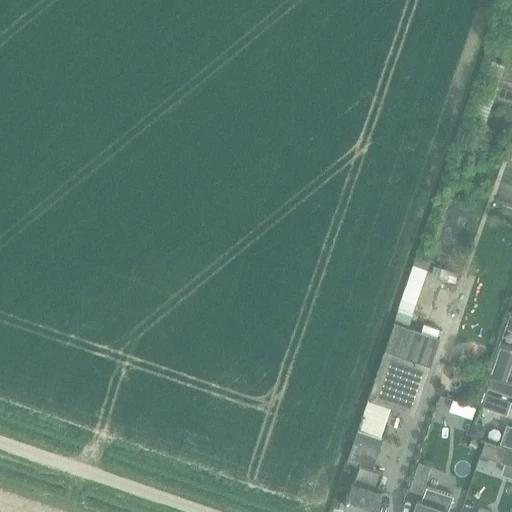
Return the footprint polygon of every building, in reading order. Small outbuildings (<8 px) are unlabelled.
[(353,482),(344,507),(357,511),(374,511),(381,491),(377,490),(384,472),(372,468),(383,436),(381,435),(391,406),(413,414),(439,339),(408,327),(419,294),(405,289),(398,307),(393,322),(368,398),(347,461),(359,465),(353,482)] [(511,385),(489,377),(481,400),(490,403),(494,393),(511,399),(511,426),(506,424),(500,443),(511,447),(511,450),(485,441),(481,455),(501,462),(501,463),(504,464),(511,466),(511,385)] [(467,399),(462,411),(486,420),(491,408),(467,399)] [(469,434),(482,438),(486,426),(473,422),(469,434)] [(418,463),(410,489),(423,493),(425,487),(425,486),(431,467),(418,463)] [(414,511),(413,511),(448,511),(449,511),(454,497),(425,486),(425,487),(423,493),(420,502),(417,501),(414,511)]
